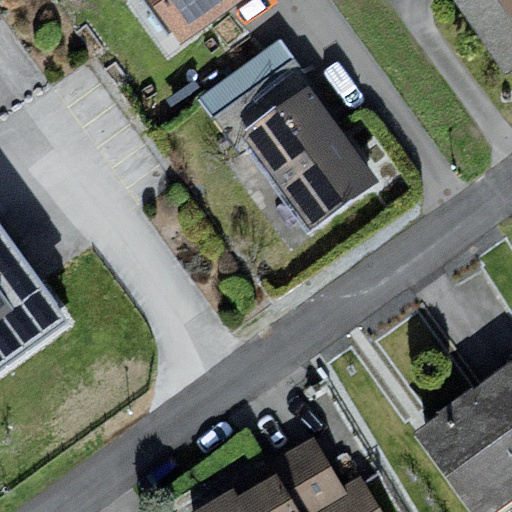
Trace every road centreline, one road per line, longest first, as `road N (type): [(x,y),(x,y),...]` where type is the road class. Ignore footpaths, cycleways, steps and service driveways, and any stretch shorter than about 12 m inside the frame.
road 1 (residential): [(61,511),(511,182)]
road 2 (unknown): [(222,393),(18,99)]
